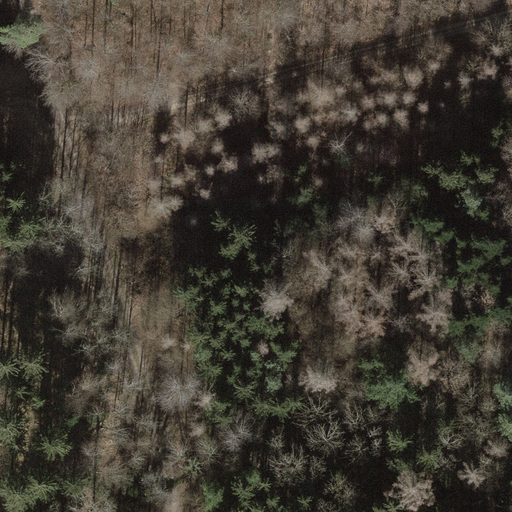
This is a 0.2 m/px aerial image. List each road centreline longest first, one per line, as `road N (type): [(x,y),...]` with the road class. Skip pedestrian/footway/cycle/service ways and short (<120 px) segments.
road 1 (track): [(165,511),(166,459),(23,0)]
road 2 (track): [(63,130),(511,13)]
